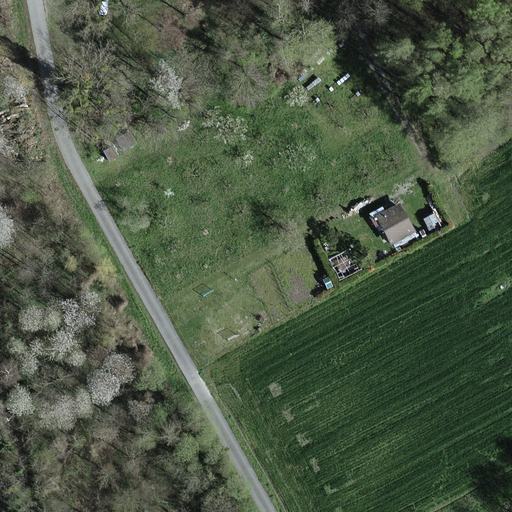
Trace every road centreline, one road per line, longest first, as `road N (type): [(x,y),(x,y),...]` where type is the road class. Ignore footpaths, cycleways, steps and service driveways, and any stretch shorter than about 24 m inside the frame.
road 1 (track): [(268,511),(78,172),(61,131),(35,0)]
road 2 (track): [(339,0),(444,188)]
